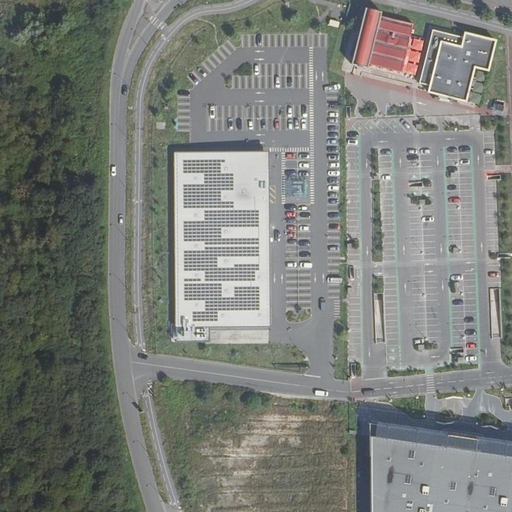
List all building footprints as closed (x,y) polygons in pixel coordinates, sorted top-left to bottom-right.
[(381,12),(365,8),(351,64),(368,68),(369,64),(401,72),(413,24),(381,16),(381,12)] [(464,33),(463,38),(432,30),(418,85),(429,87),(428,92),(466,102),(474,68),(488,71),(495,41),(464,33)] [(410,49),(421,51),(423,41),(413,38),(410,49)] [(410,51),(409,62),(419,63),(420,52),(410,51)] [(175,152),(176,342),(205,342),(205,326),(269,326),(267,152),(188,152),(175,152)] [(370,437),(371,511),(511,511),(511,457),(477,453),(370,437)]
